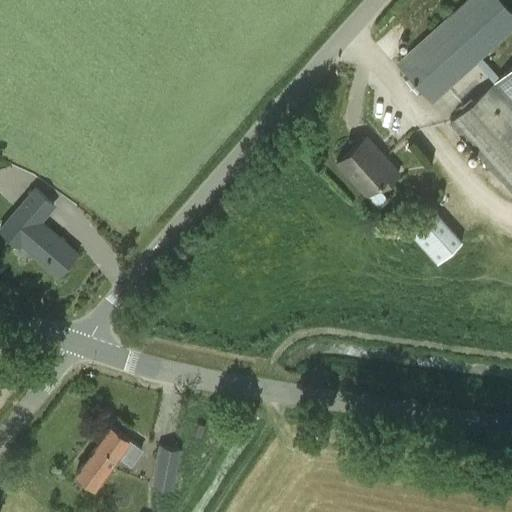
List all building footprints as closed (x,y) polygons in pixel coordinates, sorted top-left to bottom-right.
[(417,92),(420,89),(432,102),(511,30),(511,12),(501,0),(465,0),(396,63),(408,76),(406,78),(417,92)] [(511,64),(493,81),(511,101),(511,64)] [(511,101),(493,81),(449,121),(511,189),(511,101)] [(365,135),(337,161),(367,194),(384,176),(389,181),(399,173),(365,135)] [(78,253),(40,220),(55,202),(35,185),(0,226),(0,229),(19,246),(21,243),(58,275),(78,253)] [(462,239),(430,203),(404,226),(437,262),(462,239)] [(111,425),(76,472),(93,486),(129,438),(111,425)] [(173,489),(179,461),(185,462),(188,448),(159,442),(151,485),(173,489)]
